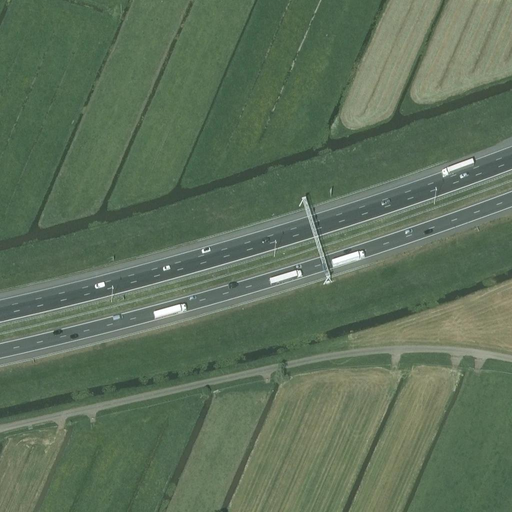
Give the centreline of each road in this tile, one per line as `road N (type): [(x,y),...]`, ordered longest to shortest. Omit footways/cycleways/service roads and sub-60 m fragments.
road 1 (motorway): [(511,157),(241,248),(0,311)]
road 2 (motorway): [(0,351),(293,273),(511,198)]
road 3 (unclassified): [(511,361),(376,348),(320,352),(0,428)]
